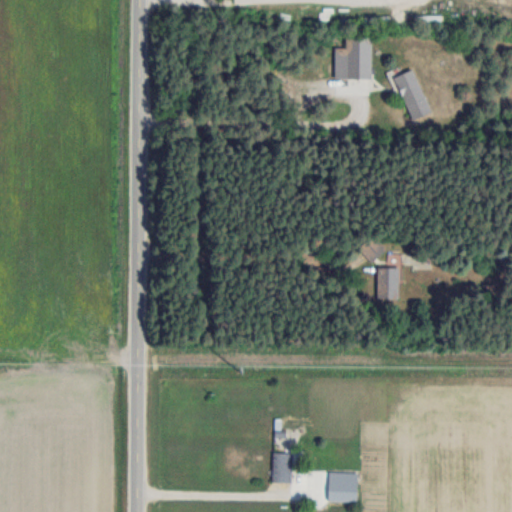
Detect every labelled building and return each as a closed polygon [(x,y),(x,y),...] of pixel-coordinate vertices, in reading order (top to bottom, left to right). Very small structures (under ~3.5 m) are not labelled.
[(370,36),(334,36),(334,78),(370,78),(370,36)] [(411,120),(429,113),(412,69),(394,77),(411,120)] [(386,248),(373,234),(358,248),(371,262),(386,248)] [(377,266),(377,298),(399,298),(399,266),(377,266)] [(291,452),(272,452),(272,482),(291,482),(291,452)]
